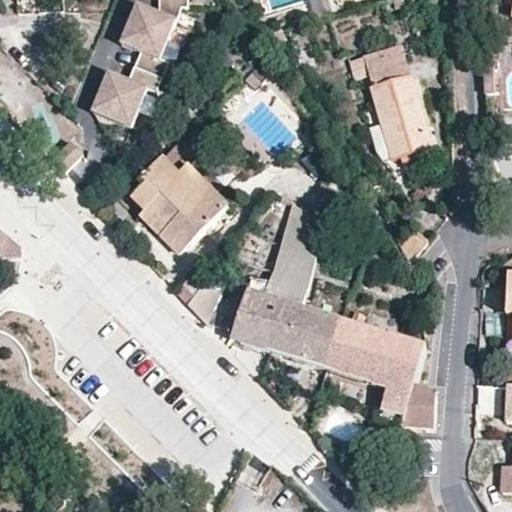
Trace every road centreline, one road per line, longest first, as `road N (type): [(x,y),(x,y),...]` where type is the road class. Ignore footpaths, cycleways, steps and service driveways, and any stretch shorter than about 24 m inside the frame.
road 1 (residential): [(474,0),(470,228),(448,473),(463,511)]
road 2 (residential): [(353,511),(0,156)]
